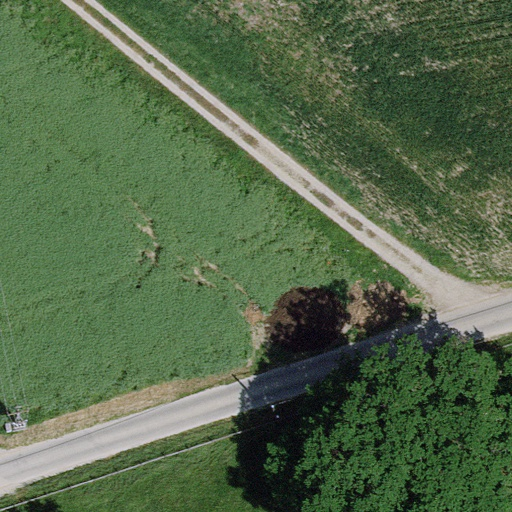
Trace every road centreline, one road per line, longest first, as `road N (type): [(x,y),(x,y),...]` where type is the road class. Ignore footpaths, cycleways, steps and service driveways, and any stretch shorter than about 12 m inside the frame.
road 1 (unclassified): [(0,473),(511,311)]
road 2 (track): [(492,317),(84,0)]
